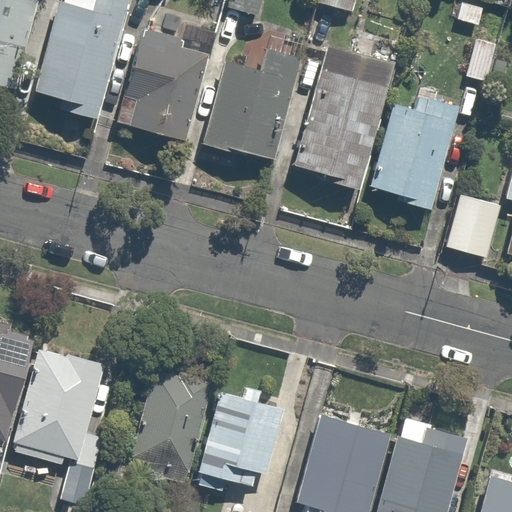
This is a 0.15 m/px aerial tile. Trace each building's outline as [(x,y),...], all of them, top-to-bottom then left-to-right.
[(0,0),(0,89),(22,96),(48,1),(43,0),(0,0)] [(32,106),(111,129),(138,32),(147,0),(61,0),(61,5),(34,99),(32,106)] [(221,0),(203,64),(221,69),(240,74),(261,0),(221,0)] [(370,0),(319,0),(318,6),(365,20),(370,0)] [(200,141),(221,69),(203,64),(187,59),(191,47),(138,32),(111,129),(197,153),(198,147),(200,141)] [(511,38),(504,36),(502,44),(476,38),(466,78),(510,89),(511,81),(511,38)] [(369,195),(398,96),(388,93),(395,66),(324,46),(320,63),(288,173),(369,195)] [(288,173),(320,63),(267,48),(258,79),(240,74),(221,69),(200,141),(198,147),(288,173)] [(398,96),(369,195),(440,216),(469,116),(398,96)] [(511,169),(503,204),(511,205),(511,246),(507,266),(511,267),(511,169)] [(488,264),(503,204),(463,193),(447,254),(488,264)] [(41,350),(45,333),(0,323),(0,474),(12,477),(17,453),(41,350)] [(41,350),(17,453),(66,464),(57,502),(92,510),(108,440),(91,436),(108,365),(41,350)] [(193,483),(219,393),(152,374),(126,464),(193,483)] [(242,388),(239,399),(219,393),(193,483),(229,493),(234,477),(266,486),(287,412),(264,406),(267,395),(242,388)] [(376,511),(400,441),(320,415),(290,504),(311,511),(310,511),(376,511)] [(400,441),(376,511),(452,511),(476,440),(408,417),(400,441)] [(511,511),(511,482),(491,477),(481,511),(511,511)]
